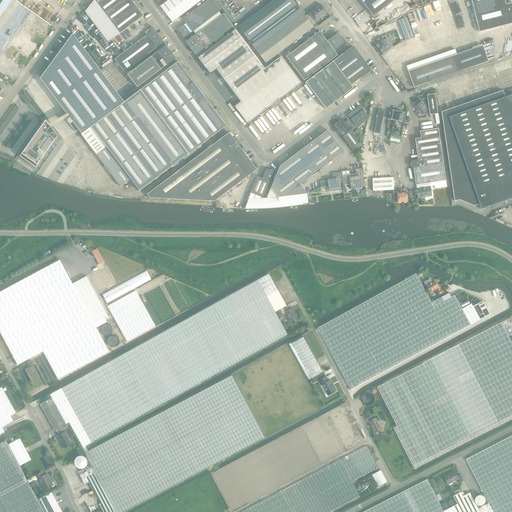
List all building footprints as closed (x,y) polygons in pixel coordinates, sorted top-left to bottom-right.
[(144,16),(131,0),(94,0),(85,12),(108,43),(144,16)] [(168,0),(160,6),(172,22),(201,0),(168,0)] [(193,32),(195,35),(185,43),(195,56),(232,27),(222,14),(220,16),(218,13),(220,11),(211,0),(208,0),(182,21),(185,25),(183,26),(176,31),(183,40),(193,32)] [(272,0),(264,6),(238,26),(266,63),(314,27),(316,25),(317,24),(315,21),(327,12),(320,4),(309,13),(311,16),(307,18),(306,16),(293,0),(272,0)] [(360,0),(373,16),(393,0),(360,0)] [(470,0),(479,32),(511,23),(511,2),(506,4),(504,0),(470,0)] [(13,39),(0,57),(0,77),(7,83),(8,83),(19,68),(18,68),(20,65),(35,43),(47,25),(43,22),(31,14),(25,22),(13,39)] [(401,19),(399,20),(406,40),(413,37),(407,19),(406,18),(401,19)] [(143,38),(115,60),(124,73),(164,43),(160,38),(158,35),(152,27),(141,35),(143,38)] [(235,29),(198,58),(200,60),(206,69),(211,74),(211,75),(216,71),(231,90),(241,102),(235,107),(240,115),(247,123),(301,83),(281,56),(265,69),(235,29)] [(335,51),(345,43),(337,33),(327,41),(319,31),(286,57),(305,81),(338,55),(335,51)] [(43,74),(40,78),(67,114),(70,118),(68,119),(67,120),(70,124),(76,132),(79,130),(82,134),(81,134),(97,155),(121,188),(131,180),(140,192),(173,167),(189,155),(227,126),(178,62),(141,90),(140,90),(128,99),(124,102),(72,34),(43,74)] [(381,37),(374,43),(380,50),(383,54),(393,47),(389,42),(386,39),(384,41),(381,37)] [(413,87),(487,62),(487,61),(482,45),(407,71),(413,87)] [(137,88),(176,59),(166,46),(128,75),(137,88)] [(353,46),(333,62),(306,82),(327,109),(354,88),(352,85),(371,70),(353,46)] [(95,48),(91,52),(98,59),(102,56),(95,48)] [(100,63),(103,67),(113,60),(110,56),(100,63)] [(291,132),(322,111),(304,85),(274,107),(291,132)] [(474,206),(480,204),(481,209),(511,198),(511,94),(505,97),(503,90),(441,112),(454,201),(459,200),(474,206)] [(20,96),(27,104),(32,100),(25,92),(20,96)] [(435,94),(427,95),(430,115),(435,114),(437,113),(435,94)] [(422,102),(415,107),(417,111),(418,110),(422,114),(424,113),(425,115),(428,112),(427,110),(428,110),(422,102)] [(366,122),(368,116),(360,106),(347,116),(357,129),(366,122)] [(380,135),(384,112),(378,111),(375,134),(380,135)] [(405,113),(395,111),(393,120),(403,122),(405,113)] [(45,120),(22,154),(37,165),(58,136),(51,127),(67,118),(68,119),(70,118),(67,114),(49,124),(45,120)] [(334,126),(352,149),(354,151),(362,146),(362,144),(343,119),(334,126)] [(415,139),(418,160),(412,161),(410,161),(411,163),(410,163),(411,166),(413,166),(416,185),(427,184),(430,183),(446,181),(438,128),(420,131),(421,138),(415,139)] [(280,166),(271,188),(267,198),(248,198),(245,208),(259,208),(272,207),(283,206),(303,204),(303,203),(302,195),(307,194),(300,185),(342,154),(342,149),(328,130),(280,166)] [(215,202),(258,170),(243,151),(243,150),(234,139),(230,133),(148,195),(150,199),(215,202)] [(391,135),(389,141),(400,143),(401,137),(391,135)] [(385,153),(384,143),(372,145),(373,151),(374,151),(374,154),(385,153)] [(263,198),(274,170),(267,169),(262,179),(257,177),(250,193),(263,198)] [(364,187),(362,169),(355,170),(355,171),(356,173),(355,173),(355,174),(350,175),(349,170),(341,171),(342,175),(343,185),(351,184),(351,186),(351,189),(355,189),(355,188),(357,188),(361,188),(361,187),(364,187)] [(342,183),(341,173),(333,174),(333,178),(328,179),(328,181),(320,182),(321,188),(329,187),(329,188),(329,192),(333,191),(335,191),(339,191),(339,190),(340,190),(339,183),(342,183)] [(393,177),(372,178),(373,191),(394,190),(393,177)] [(432,196),(430,187),(417,189),(417,192),(416,194),(418,196),(418,198),(421,198),(423,200),(425,197),(432,196)] [(401,190),(394,190),(394,203),(407,203),(407,194),(401,194),(401,190)] [(97,249),(92,251),(99,264),(104,262),(97,249)] [(60,260),(0,291),(0,332),(18,365),(43,351),(58,378),(108,351),(72,284),(60,260)] [(146,271),(102,295),(107,303),(151,279),(146,271)] [(275,312),(279,309),(286,306),(277,290),(268,274),(257,281),(275,312)] [(390,368),(470,325),(462,309),(454,295),(451,297),(449,293),(431,302),(415,274),(369,300),(317,328),(350,390),(390,368)] [(72,284),(94,323),(108,316),(86,276),(72,284)] [(430,279),(424,282),(426,286),(429,292),(435,289),(439,295),(443,293),(441,289),(440,290),(437,285),(436,285),(435,282),(432,283),(430,279)] [(159,335),(154,338),(183,392),(287,334),(275,312),(257,281),(225,298),(159,335)] [(158,286),(144,290),(147,299),(151,297),(153,298),(151,302),(146,304),(148,309),(157,306),(159,303),(154,300),(163,297),(159,295),(162,294),(161,293),(168,296),(165,297),(169,300),(171,299),(170,296),(168,295),(170,292),(163,289),(164,287),(170,285),(164,282),(161,288),(158,286)] [(135,290),(107,306),(127,341),(155,326),(153,323),(135,290)] [(460,305),(462,308),(471,303),(469,300),(460,305)] [(471,304),(462,309),(470,325),(490,315),(482,301),(473,306),(471,304)] [(288,305),(286,306),(279,309),(280,310),(276,312),(279,317),(283,315),(282,314),(285,312),(290,322),(298,318),(292,308),(290,309),(288,305)] [(511,418),(511,344),(509,338),(508,336),(511,333),(511,325),(508,319),(423,362),(423,363),(411,369),(377,388),(397,426),(393,428),(414,468),(445,452),(511,418)] [(116,339),(115,336),(107,338),(109,347),(120,344),(118,338),(116,339)] [(308,380),(311,378),(322,372),(302,336),(288,344),(308,380)] [(67,424),(69,428),(71,428),(82,448),(81,448),(84,453),(87,452),(84,447),(106,434),(183,392),(154,338),(92,372),(50,395),(51,398),(66,425),(67,424)] [(22,372),(26,379),(25,379),(26,381),(26,382),(27,385),(36,381),(29,368),(34,366),(31,360),(25,363),(28,368),(22,372)] [(323,372),(322,372),(311,378),(314,384),(318,382),(320,386),(321,385),(327,396),(336,391),(334,386),(332,387),(329,380),(328,381),(323,372)] [(174,406),(87,452),(84,453),(93,471),(79,478),(85,489),(90,485),(100,503),(104,511),(123,511),(141,503),(182,480),(225,459),(264,438),(245,403),(231,376),(174,406)] [(2,387),(0,387),(0,434),(5,432),(5,431),(7,430),(5,426),(19,418),(2,387)] [(374,400),(374,398),(373,397),(373,396),(372,395),(371,394),(370,394),(369,393),(368,393),(366,393),(365,394),(364,394),(363,395),(362,396),(361,397),(361,398),(361,400),(361,401),(361,402),(362,403),(362,404),(363,405),(364,406),(366,406),(367,406),(368,406),(369,406),(370,406),(371,405),(372,404),(373,403),(374,401),(374,400)] [(54,431),(56,430),(66,425),(51,398),(40,404),(54,430),(54,431)] [(345,406),(340,408),(343,418),(349,416),(345,406)] [(377,432),(382,430),(380,426),(379,426),(377,422),(380,421),(378,417),(375,419),(369,422),(373,429),(372,430),(373,431),(374,435),(378,433),(377,432)] [(64,431),(69,428),(67,424),(66,425),(56,430),(59,435),(58,436),(62,443),(61,444),(63,449),(71,444),(64,431)] [(511,511),(511,435),(466,459),(493,511),(456,511),(456,510),(451,511),(443,511),(427,480),(363,511),(511,511)] [(20,439),(8,445),(20,467),(31,460),(20,439)] [(0,494),(27,480),(20,467),(8,445),(6,441),(0,443),(0,494)] [(352,482),(355,480),(378,468),(366,446),(363,447),(351,454),(331,464),(299,480),(283,489),(247,508),(240,511),(329,511),(338,508),(360,497),(352,482)] [(378,486),(386,482),(380,470),(372,475),(378,486)] [(27,480),(29,484),(38,479),(45,490),(53,485),(51,480),(50,481),(46,474),(43,476),(41,472),(35,476),(27,480)] [(444,477),(445,480),(448,484),(458,479),(460,482),(464,481),(460,474),(457,476),(455,472),(449,475),(449,474),(444,477)] [(371,475),(361,480),(357,482),(360,487),(362,486),(363,489),(366,488),(365,487),(371,484),(369,481),(373,479),(371,475)] [(0,511),(43,511),(37,500),(29,484),(27,480),(0,494),(0,511)] [(61,511),(51,492),(37,500),(43,511),(61,511)] [(457,504),(443,511),(451,511),(456,510),(456,511),(493,511),(491,511),(479,511),(470,493),(463,496),(461,492),(453,496),(457,504)]
